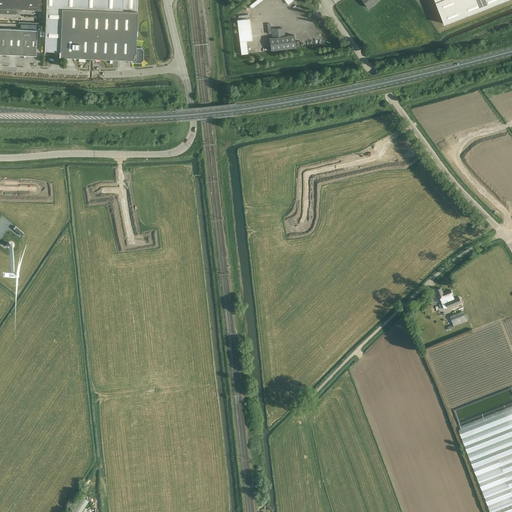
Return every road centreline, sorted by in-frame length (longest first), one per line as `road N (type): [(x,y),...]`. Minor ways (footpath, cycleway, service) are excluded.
road 1 (primary): [(179,116),(362,88),(511,52)]
road 2 (unclassified): [(504,232),(442,172),(321,0)]
road 3 (unclassified): [(0,157),(173,153),(192,127),(182,67)]
road 4 (unclassified): [(182,67),(86,75),(0,69)]
road 5 (track): [(431,278),(314,395)]
road 6 (primary): [(132,117),(0,109)]
road 7 (primary): [(0,120),(132,117)]
